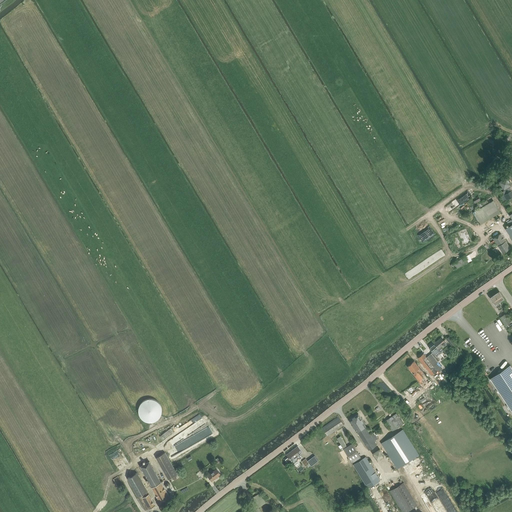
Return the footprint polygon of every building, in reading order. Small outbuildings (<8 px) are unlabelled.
[(503,190),(511,185),(507,177),(499,182),(502,188),(501,188),(502,189),(503,189),(503,190)] [(504,202),(511,196),(511,191),(510,187),(499,193),(504,202)] [(479,209),(473,212),(480,225),(500,213),(493,200),(483,206),(479,209)] [(503,253),(510,248),(501,233),(493,238),(503,253)] [(453,270),(471,260),(469,255),(451,265),(453,270)] [(499,291),(495,294),(500,302),(504,299),(499,291)] [(495,294),(490,297),(495,305),(500,302),(495,294)] [(506,325),(511,322),(505,314),(500,317),(506,325)] [(452,345),(455,342),(450,336),(446,339),(452,345)] [(441,337),(434,343),(438,348),(442,345),(444,346),(446,344),(445,342),(441,337)] [(434,343),(429,347),(433,352),(431,353),(437,360),(438,362),(440,360),(437,356),(440,354),(441,352),(438,349),(438,348),(434,343)] [(423,353),(418,357),(437,381),(438,380),(442,385),(446,381),(439,372),(438,372),(434,367),(439,363),(438,362),(437,360),(431,353),(426,357),(423,353)] [(429,380),(414,361),(407,366),(422,385),(429,380)] [(511,368),(510,365),(490,379),(511,412),(511,368)] [(466,376),(473,387),(475,385),(476,386),(478,384),(476,381),(473,377),(471,379),(468,375),(466,376)] [(145,421),(149,422),(152,422),(157,420),(160,417),(162,412),(162,407),(159,402),(156,400),(151,399),(146,399),(142,402),(140,405),(139,409),(139,414),(142,418),(145,421)] [(393,431),(403,424),(396,413),(386,420),(393,431)] [(353,426),(362,420),(358,414),(349,420),(353,426)] [(328,435),(344,424),(339,416),(323,427),(328,435)] [(362,420),(353,426),(357,432),(357,431),(369,450),(377,445),(374,441),(378,438),(377,437),(376,435),(374,432),(370,434),(365,427),(366,426),(362,420)] [(163,440),(174,432),(171,428),(160,436),(163,440)] [(381,443),(397,468),(419,455),(402,429),(381,443)] [(352,462),(361,457),(352,443),(343,449),(352,462)] [(288,457),(285,459),(288,463),(290,461),(293,464),(302,457),(299,454),(302,452),(298,446),(287,454),(288,457)] [(377,461),(385,456),(380,448),(372,453),(377,461)] [(165,452),(156,457),(169,479),(170,478),(172,477),(174,476),(177,474),(165,452)] [(368,488),(380,480),(366,456),(353,464),(368,488)] [(160,502),(169,497),(161,482),(149,461),(140,466),(152,487),(160,502)] [(212,481),(221,474),(216,469),(208,476),(212,481)] [(145,510),(155,504),(137,473),(128,478),(145,510)] [(405,511),(417,505),(404,482),(390,491),(402,511),(405,511)] [(259,506),(266,502),(260,493),(253,497),(259,506)]
